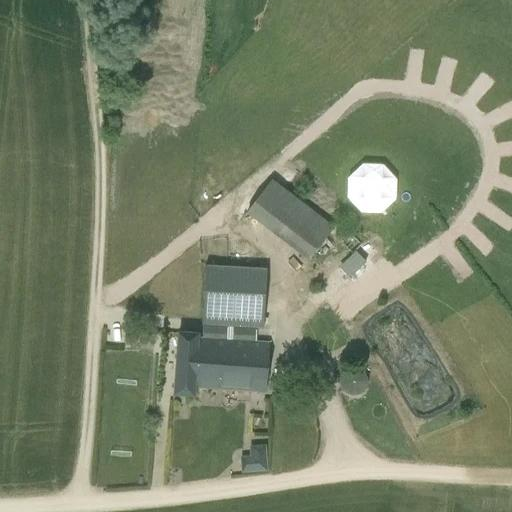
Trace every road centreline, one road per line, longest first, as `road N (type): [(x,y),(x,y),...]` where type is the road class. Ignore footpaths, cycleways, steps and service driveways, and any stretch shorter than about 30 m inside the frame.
road 1 (track): [(511,475),(406,471),(0,510)]
road 2 (track): [(92,0),(102,215),(75,505)]
